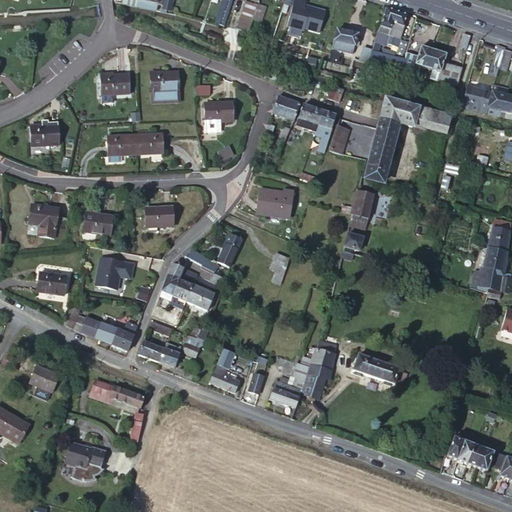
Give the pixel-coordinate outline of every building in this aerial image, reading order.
[(137,0),(136,7),(156,11),(157,5),(156,5),(157,0),(137,0)] [(163,0),(162,6),(161,10),(170,12),(172,0),(163,0)] [(221,0),(214,23),(224,26),(232,0),(221,0)] [(292,0),(284,0),(280,16),(289,19),(295,1),(292,0)] [(252,20),(257,6),(245,1),(236,29),(248,33),(252,20)] [(265,8),(257,6),(252,20),(261,23),(265,8)] [(394,12),(386,9),(372,51),(368,62),(368,64),(401,72),(404,60),(396,58),(395,59),(381,56),(384,49),(386,49),(387,45),(389,37),(395,38),(394,40),(400,42),(404,28),(403,27),(407,16),(394,12)] [(357,35),(336,30),(331,50),(352,55),(357,35)] [(466,50),(470,37),(463,35),(459,48),(466,50)] [(398,49),(400,42),(394,40),(395,38),(389,37),(387,45),(398,49)] [(504,50),(504,49),(498,46),(491,69),(498,70),(498,69),(504,50)] [(424,68),(430,51),(420,47),(417,57),(406,53),(404,60),(401,72),(412,75),(415,65),(424,68)] [(360,59),(368,62),(372,51),(363,49),(360,59)] [(511,52),(504,50),(498,69),(506,72),(511,52)] [(437,81),(458,86),(462,69),(443,64),(446,56),(430,51),(424,68),(429,70),(440,73),(437,81)] [(489,76),(496,78),(498,70),(491,69),(489,76)] [(430,79),(437,81),(440,73),(429,70),(428,72),(431,73),(430,79)] [(151,104),(169,103),(168,93),(179,92),(177,72),(149,74),(151,104)] [(127,75),(99,76),(100,96),(128,94),(127,75)] [(304,82),(290,82),(290,90),(304,90),(304,82)] [(322,88),(309,82),(304,93),(316,99),(322,88)] [(340,103),(344,90),(331,86),(327,99),(340,103)] [(491,94),(505,97),(506,95),(508,90),(493,86),(491,94)] [(461,109),(485,114),(491,94),(467,87),(465,92),(461,109)] [(168,93),(169,103),(180,102),(179,92),(168,93)] [(485,114),(499,118),(500,114),(503,114),(507,98),(506,97),(505,97),(491,94),(485,114)] [(272,114),(293,122),(294,119),(299,105),(278,97),(272,114)] [(511,99),(509,98),(507,98),(503,114),(500,114),(499,118),(511,120),(511,99)] [(386,102),(378,130),(365,179),(382,183),(398,124),(413,128),(413,125),(445,134),(450,118),(386,102)] [(205,123),(216,123),(232,122),(231,103),(204,104),(205,123)] [(296,126),(315,132),(316,131),(322,112),(302,106),(296,126)] [(318,148),(325,151),(336,117),(322,112),(316,131),(322,134),(318,148)] [(216,126),(216,123),(205,123),(205,133),(220,133),(219,126),(216,126)] [(57,127),(29,128),(31,147),(58,146),(57,127)] [(279,138),(284,141),(289,130),(283,127),(279,138)] [(349,131),(337,127),(329,152),(341,155),(349,131)] [(161,135),(133,136),(134,156),(162,155),(161,135)] [(133,136),(107,138),(108,157),(134,156),(133,136)] [(230,148),(218,153),(222,162),(234,157),(230,148)] [(458,167),(447,164),(440,190),(446,192),(451,176),(456,177),(458,167)] [(299,179),(314,184),(316,178),(302,173),(299,179)] [(282,194),(258,191),(256,216),(289,220),(293,192),(283,191),(282,194)] [(373,197),(357,192),(349,227),(364,231),(366,224),(373,197)] [(58,209),(30,205),(27,225),(40,227),(38,237),(54,239),(55,232),(65,234),(67,219),(57,217),(58,209)] [(172,207),(144,209),(145,228),(173,226),(172,207)] [(112,217),(84,212),(82,231),(110,236),(112,217)] [(495,220),(487,249),(506,253),(510,223),(495,220)] [(347,235),(342,252),(351,255),(353,250),(359,252),(362,239),(347,235)] [(241,242),(229,236),(225,245),(237,251),(241,242)] [(237,251),(225,245),(216,262),(228,268),(237,251)] [(487,249),(481,272),(477,287),(488,289),(499,292),(499,289),(501,278),(506,253),(487,249)] [(212,262),(191,251),(184,257),(200,265),(200,267),(208,270),(212,262)] [(342,252),(341,259),(350,262),(352,255),(351,255),(342,252)] [(288,260),(276,255),(270,270),(283,276),(288,260)] [(116,290),(119,277),(129,279),(130,276),(132,268),(131,265),(99,259),(94,286),(116,290)] [(186,272),(173,266),(171,266),(167,277),(177,281),(182,283),(186,272)] [(475,270),(470,289),(475,291),(477,287),(481,272),(475,270)] [(197,277),(186,272),(182,283),(192,287),(192,286),(193,284),(193,283),(194,283),(195,283),(197,277)] [(66,278),(39,273),(36,292),(63,296),(66,278)] [(209,283),(220,287),(223,279),(212,274),(209,283)] [(177,281),(167,277),(161,293),(165,295),(169,296),(171,297),(176,286),(175,286),(177,281)] [(499,289),(509,291),(510,280),(501,278),(499,289)] [(176,286),(171,297),(172,298),(185,303),(192,287),(182,283),(177,281),(175,286),(176,286)] [(192,287),(185,303),(206,312),(213,296),(193,288),(192,287)] [(487,294),(486,297),(498,301),(501,293),(499,292),(488,289),(487,294)] [(169,304),(182,310),(185,303),(172,298),(169,304)] [(492,303),(486,301),(484,311),(489,313),(492,303)] [(70,306),(68,312),(78,316),(79,309),(70,306)] [(156,308),(153,317),(175,326),(178,319),(163,313),(163,311),(156,308)] [(511,312),(506,311),(500,333),(511,335),(511,312)] [(68,312),(63,324),(73,329),(78,316),(68,312)] [(86,315),(80,332),(111,344),(111,345),(128,352),(138,327),(126,323),(123,332),(88,318),(89,316),(86,315)] [(148,330),(168,338),(171,330),(151,322),(148,330)] [(200,331),(201,328),(195,325),(191,337),(196,340),(200,331)] [(207,334),(200,331),(196,340),(191,337),(188,336),(182,353),(194,359),(199,346),(201,347),(207,334)] [(336,347),(318,341),(317,346),(335,351),(336,347)] [(138,355),(158,363),(163,350),(143,342),(138,355)] [(163,350),(158,363),(172,368),(180,349),(165,343),(163,350)] [(303,382),(300,391),(299,394),(318,400),(323,380),(328,382),(335,355),(334,355),(335,351),(317,346),(316,349),(314,349),(312,354),(303,382)] [(234,394),(239,383),(224,376),(227,369),(229,370),(235,356),(223,351),(209,383),(234,394)] [(291,378),(294,379),(303,382),(312,354),(308,353),(306,358),(302,357),(299,365),(296,364),(291,378)] [(399,370),(357,356),(352,371),(354,372),(354,374),(361,377),(362,375),(384,382),(384,385),(391,387),(391,385),(394,386),(399,370)] [(14,368),(17,361),(5,357),(2,363),(14,368)] [(52,393),(59,376),(36,366),(28,384),(37,387),(33,396),(46,402),(50,393),(52,393)] [(248,392),(258,396),(264,378),(254,375),(248,392)] [(454,390),(461,392),(465,379),(457,377),(454,390)] [(269,400),(294,409),(297,401),(298,398),(299,394),(300,391),(291,388),(286,386),(288,381),(280,378),(278,384),(275,383),(269,400)] [(294,379),(291,388),(300,391),(303,382),(294,379)] [(91,398),(97,382),(94,381),(88,397),(91,398)] [(91,398),(107,404),(109,398),(113,387),(97,382),(91,398)] [(139,409),(143,398),(113,387),(109,398),(139,409)] [(107,404),(135,414),(137,414),(138,414),(139,409),(109,398),(107,404)] [(0,433),(19,445),(30,426),(0,408),(0,433)] [(135,414),(126,454),(134,457),(143,415),(138,414),(137,414),(135,414)] [(445,458),(456,461),(463,442),(466,436),(455,431),(445,458)] [(463,442),(456,461),(467,466),(474,447),(473,446),(463,442)] [(102,471),(107,455),(93,451),(93,453),(84,451),(85,450),(72,445),(66,466),(77,469),(73,480),(74,481),(76,482),(79,483),(83,484),(88,485),(92,484),(97,483),(95,480),(96,479),(100,477),(105,473),(102,471)] [(474,447),(467,466),(475,469),(483,450),(473,446),(474,447)] [(483,450),(475,469),(486,473),(493,454),(483,450)] [(134,457),(126,454),(125,462),(133,464),(134,457)] [(508,481),(511,471),(511,461),(501,457),(498,456),(494,468),(500,470),(497,477),(501,479),(508,481)]
